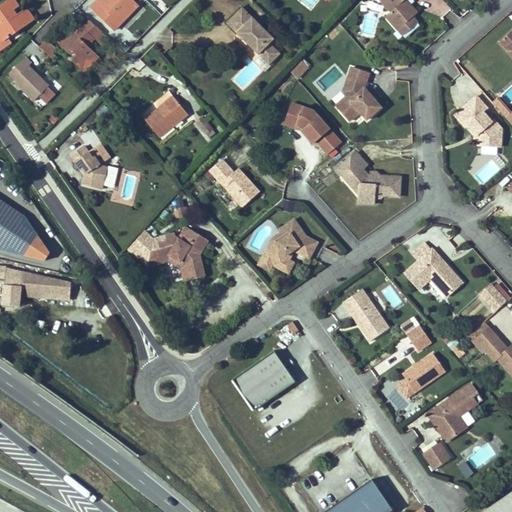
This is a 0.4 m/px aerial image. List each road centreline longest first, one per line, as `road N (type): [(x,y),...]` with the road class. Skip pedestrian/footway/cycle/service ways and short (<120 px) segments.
road 1 (residential): [(293,302),(444,507)]
road 2 (secondary): [(26,159),(157,365)]
road 3 (residential): [(506,0),(426,74),(435,201)]
road 4 (trunk): [(182,511),(0,373)]
road 5 (residential): [(26,159),(187,0)]
road 6 (trunk): [(262,511),(188,401)]
road 7 (trunk): [(0,428),(99,511)]
road 8 (residential): [(293,302),(188,373)]
